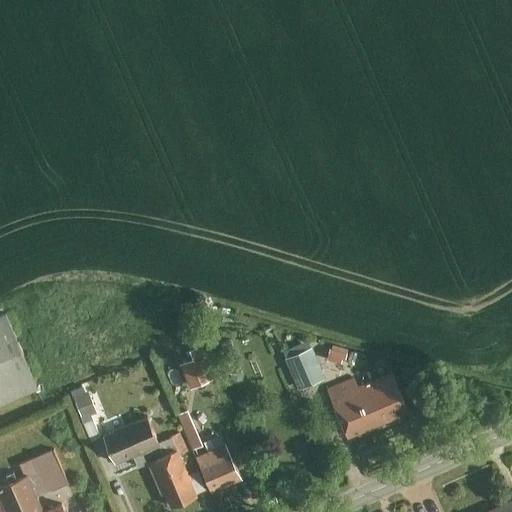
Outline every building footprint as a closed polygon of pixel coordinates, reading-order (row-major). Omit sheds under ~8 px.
[(9,310),(0,314),(0,403),(41,386),(9,310)] [(217,377),(203,343),(193,347),(196,355),(182,361),(193,387),(217,377)] [(312,345),(288,355),(301,386),(325,376),(312,345)] [(357,377),(330,389),(351,437),(411,411),(394,370),(360,385),(357,377)] [(91,387),(75,393),(85,418),(101,411),(91,387)] [(193,408),(181,413),(196,448),(208,443),(193,408)] [(149,413),(106,431),(118,460),(161,441),(149,413)] [(242,474),(228,441),(187,459),(201,492),(242,474)] [(182,445),(150,459),(170,505),(201,492),(187,459),(182,445)] [(69,478),(56,446),(26,459),(31,471),(39,491),(69,478)] [(31,471),(0,484),(11,511),(70,511),(65,500),(46,508),(39,491),(31,471)] [(0,484),(0,511),(11,511),(0,484)] [(511,511),(511,497),(478,511),(511,511)]
